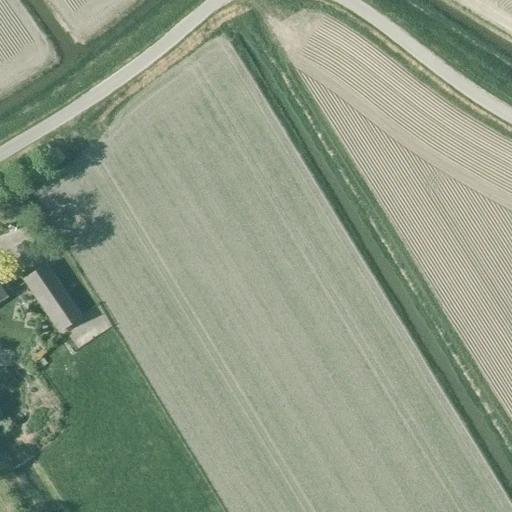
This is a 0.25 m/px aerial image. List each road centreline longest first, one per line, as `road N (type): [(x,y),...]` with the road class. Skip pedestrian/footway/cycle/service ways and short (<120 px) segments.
road 1 (unclassified): [(0,157),(220,0)]
road 2 (unclassified): [(335,0),(511,117)]
